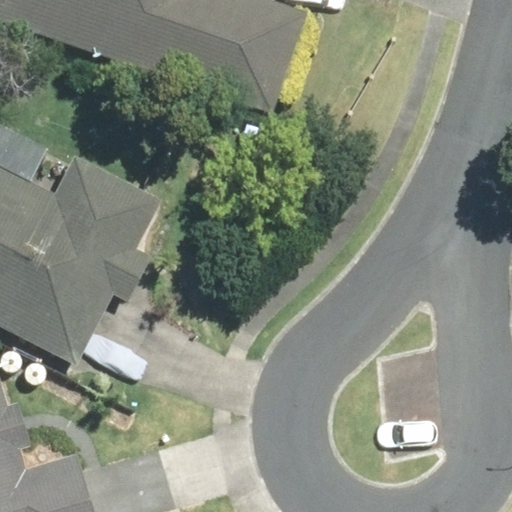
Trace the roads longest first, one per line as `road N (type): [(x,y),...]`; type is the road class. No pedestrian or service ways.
road 1 (residential): [(457,229),(353,317),(306,376),(297,438),(317,490),(383,511)]
road 2 (residential): [(389,511),(447,497),(478,463),(481,410),(464,348)]
road 3 (residential): [(457,229),(511,49)]
